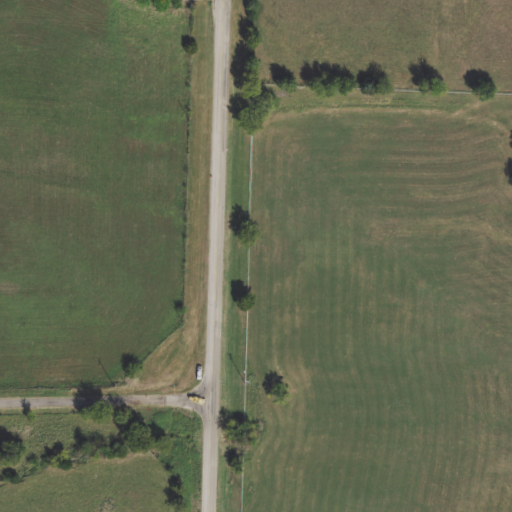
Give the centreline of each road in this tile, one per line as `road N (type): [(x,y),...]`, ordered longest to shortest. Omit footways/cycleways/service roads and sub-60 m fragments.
road 1 (tertiary): [(217,511),(224,0)]
road 2 (residential): [(219,396),(0,401)]
